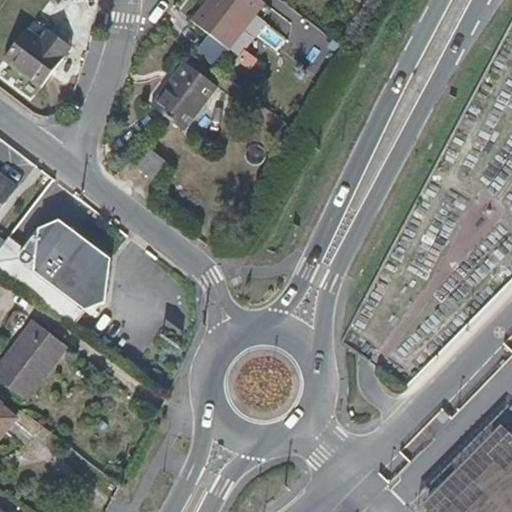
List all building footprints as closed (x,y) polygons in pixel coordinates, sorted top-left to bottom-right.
[(261,1),(259,0),(212,0),(194,23),(226,47),(261,1)] [(264,24),(257,37),(278,49),(285,37),(264,24)] [(48,30),(40,40),(64,58),(70,49),(48,30)] [(64,58),(40,40),(28,31),(5,61),(41,87),(64,58)] [(227,57),(206,41),(197,53),(217,69),(227,57)] [(218,88),(184,63),(152,106),(185,132),(218,88)] [(166,162),(150,150),(136,168),(152,180),(166,162)] [(0,208),(16,188),(0,175),(0,208)] [(155,197),(163,184),(156,180),(149,193),(155,197)] [(111,259),(59,221),(40,229),(38,240),(33,238),(20,256),(22,263),(26,265),(30,265),(34,261),(34,273),(86,311),(106,302),(111,259)] [(68,348),(33,321),(0,365),(0,380),(27,401),(68,348)] [(408,389),(416,381),(410,377),(402,385),(408,389)] [(0,437),(16,419),(0,405),(0,437)] [(447,498),(433,511),(511,511),(511,436),(510,434),(488,457),(494,462),(452,504),(447,498)] [(371,511),(363,503),(353,511),(371,511)]
